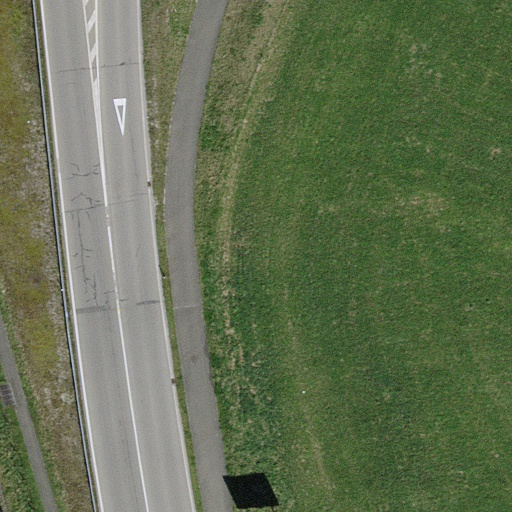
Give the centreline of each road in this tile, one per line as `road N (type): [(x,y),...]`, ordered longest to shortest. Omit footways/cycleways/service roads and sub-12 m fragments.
road 1 (primary): [(145,511),(100,133)]
road 2 (primary): [(77,0),(100,133)]
road 3 (primary): [(100,133),(108,0)]
